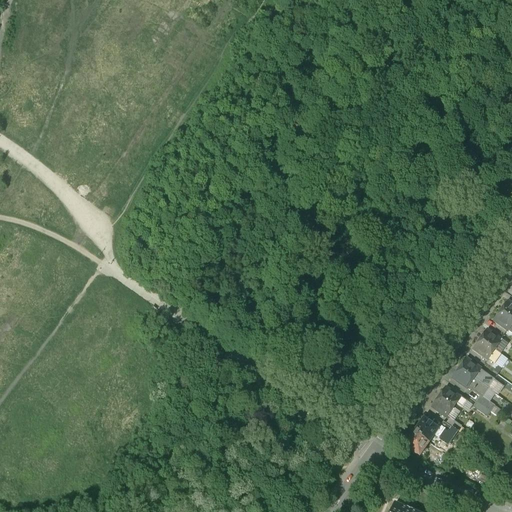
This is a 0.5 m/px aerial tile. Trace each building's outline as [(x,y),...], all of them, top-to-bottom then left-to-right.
[(511,304),(507,301),(500,311),(511,319),(511,304)] [(511,319),(500,311),(493,321),(508,332),(511,325),(511,319)] [(502,340),(487,330),(479,340),(494,351),(502,340)] [(479,340),(472,350),(487,361),(494,351),(479,340)] [(481,369),(466,358),(459,369),(488,389),(494,380),(480,371),(481,369)] [(488,389),(459,369),(452,379),(466,390),(468,388),(482,398),(488,389)] [(460,398),(445,388),(438,398),(453,408),(460,398)] [(453,408),(438,398),(431,408),(446,419),(453,408)] [(461,426),(450,418),(446,424),(457,432),(461,426)] [(438,430),(423,419),(413,432),(429,443),(438,430)] [(429,443),(413,432),(404,446),(419,457),(429,443)] [(457,441),(449,435),(447,440),(454,445),(457,441)] [(494,481),(481,475),(479,481),(491,487),(494,481)]
